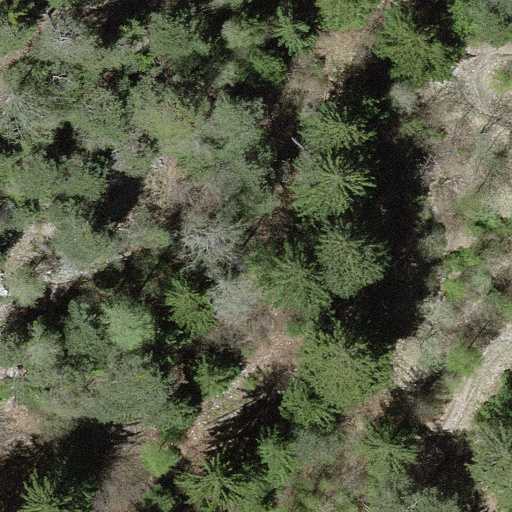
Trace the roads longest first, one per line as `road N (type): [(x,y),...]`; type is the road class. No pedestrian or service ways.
road 1 (track): [(413,511),(511,352)]
road 2 (track): [(511,121),(466,97),(458,74),(466,59),(511,53)]
